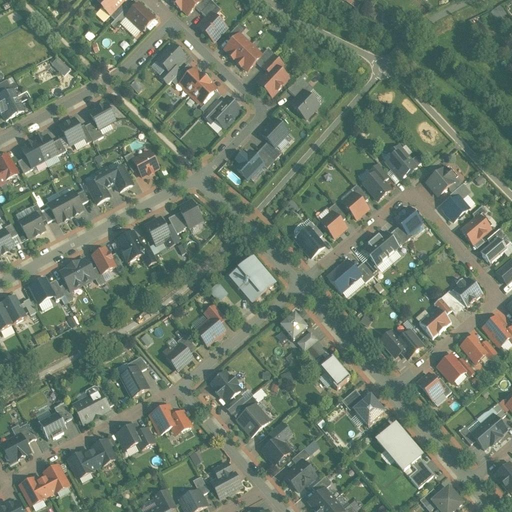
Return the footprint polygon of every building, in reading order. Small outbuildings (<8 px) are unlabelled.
[(97,0),(97,1),(103,8),(101,10),(110,18),(123,5),(127,0),(97,0)] [(199,0),(182,0),(176,7),(181,12),(182,11),(188,17),(195,9),(202,2),(201,1),(199,0)] [(212,0),(202,0),(201,1),(202,2),(195,9),(201,14),(212,3),(213,1),(212,0)] [(221,12),(212,3),(201,14),(207,20),(211,16),(214,19),(221,12)] [(123,5),(110,18),(115,22),(120,17),(127,9),(123,5)] [(132,13),(127,18),(143,33),(154,21),(138,6),(132,13)] [(499,6),(490,13),(497,22),(506,15),(499,6)] [(127,9),(120,17),(124,21),(127,18),(132,13),(127,9)] [(214,19),(211,16),(207,20),(204,22),(204,23),(199,29),(214,43),(226,30),(214,19)] [(124,21),(120,17),(115,22),(119,26),(124,21)] [(240,25),(228,38),(233,43),(239,37),(240,37),(246,30),(240,25)] [(233,43),(225,52),(230,56),(229,58),(233,62),(234,61),(236,63),(250,47),(240,37),(239,37),(233,43)] [(172,47),(157,63),(163,69),(166,72),(170,75),(176,69),(185,59),(172,47)] [(250,47),(236,63),(238,65),(237,65),(241,69),(242,68),(248,73),(256,64),(262,58),(261,58),(250,47)] [(268,50),(261,58),(262,58),(256,64),(262,69),(273,57),(274,56),(268,50)] [(273,57),(262,69),(268,75),(274,68),(277,70),(282,65),(273,57)] [(63,78),(69,71),(57,59),(50,66),(63,78)] [(188,66),(181,74),(185,78),(192,70),(188,66)] [(268,75),(258,85),(263,91),(264,91),(266,93),(266,94),(272,99),(277,93),(277,94),(278,93),(282,88),(283,88),(282,88),(289,81),(277,70),(274,68),(268,75)] [(176,69),(170,75),(166,72),(159,79),(168,87),(172,83),(180,74),(176,69)] [(185,78),(180,83),(185,88),(183,91),(189,97),(206,80),(206,79),(204,77),(203,78),(193,69),(192,70),(185,78)] [(185,78),(181,74),(180,74),(172,83),(176,79),(180,83),(185,78)] [(313,91),(300,78),(287,91),(297,100),(303,93),(307,97),(313,91)] [(206,80),(189,97),(196,104),(199,101),(205,106),(209,101),(217,93),(218,93),(208,83),(209,83),(207,81),(206,80)] [(9,88),(7,82),(0,86),(6,96),(10,94),(8,90),(15,86),(15,85),(9,88)] [(0,99),(0,114),(1,116),(3,116),(6,122),(24,113),(13,93),(10,94),(6,96),(0,99)] [(217,93),(209,101),(214,105),(217,102),(221,97),(217,93)] [(307,97),(303,93),(297,100),(299,102),(293,108),(306,121),(316,111),(313,108),(316,105),(307,97)] [(240,112),(227,100),(221,106),(210,118),(213,120),(223,130),(227,126),(228,126),(229,126),(230,125),(231,124),(232,123),(232,122),(232,121),(240,112)] [(209,101),(205,106),(209,110),(204,114),(205,115),(214,105),(209,101)] [(205,115),(202,117),(209,124),(213,120),(210,118),(221,106),(217,102),(214,105),(205,115)] [(106,106),(90,115),(94,123),(99,132),(99,131),(115,123),(106,106)] [(74,122),(60,129),(70,147),(83,140),(84,140),(79,130),(74,122)] [(288,135),(275,122),(261,136),(268,143),(274,149),(275,149),(288,135)] [(94,123),(85,128),(92,143),(93,144),(103,139),(99,131),(99,132),(94,123)] [(85,128),(84,127),(79,130),(84,140),(83,140),(87,146),(92,143),(85,128)] [(51,146),(47,139),(35,145),(44,163),(56,157),(57,156),(51,146)] [(66,153),(60,141),(51,146),(57,156),(56,157),(57,158),(66,153)] [(274,149),(268,143),(262,150),(275,163),(282,155),(275,149),(274,149)] [(35,145),(32,147),(31,145),(26,147),(27,149),(22,152),(26,159),(32,170),(32,169),(44,163),(35,145)] [(275,163),(262,150),(254,158),(263,166),(262,167),(267,171),(275,163)] [(411,163),(399,150),(391,157),(395,161),(388,167),(401,182),(410,174),(411,175),(417,170),(416,170),(411,163)] [(254,158),(250,153),(245,158),(244,157),(242,157),(237,161),(237,163),(239,165),(234,169),(248,182),(262,167),(263,166),(254,158)] [(136,162),(133,163),(138,172),(142,180),(148,177),(149,178),(153,176),(153,174),(158,171),(149,154),(136,162)] [(132,155),(124,159),(133,175),(138,172),(133,163),(136,162),(132,155)] [(17,176),(7,158),(0,161),(0,173),(5,183),(6,183),(17,176)] [(26,159),(17,164),(24,176),(33,171),(32,169),(32,170),(26,159)] [(421,166),(415,159),(411,163),(416,170),(421,166)] [(389,179),(378,167),(372,172),(375,176),(375,175),(384,185),(389,179)] [(110,175),(110,176),(116,186),(120,194),(132,187),(122,169),(110,175)] [(116,186),(110,176),(110,175),(108,170),(102,173),(110,189),(116,186)] [(443,171),(427,185),(438,198),(448,190),(456,183),(455,183),(451,178),(453,176),(449,171),(447,173),(445,171),(444,172),(443,171)] [(110,189),(102,173),(96,176),(99,181),(105,192),(110,189)] [(384,185),(375,175),(375,176),(363,186),(378,203),(390,193),(384,185)] [(458,180),(455,183),(456,183),(448,190),(453,195),(463,186),(458,180)] [(105,192),(99,181),(87,188),(97,206),(109,200),(105,192)] [(453,195),(449,198),(454,203),(458,199),(461,203),(468,198),(465,194),(468,192),(463,186),(453,195)] [(368,201),(357,187),(350,193),(354,196),(363,206),(368,201)] [(83,193),(75,197),(80,207),(88,203),(83,193)] [(73,194),(61,201),(70,219),(73,217),(74,219),(79,216),(78,215),(83,212),(80,207),(75,197),(73,194)] [(363,206),(354,196),(343,206),(345,209),(345,210),(348,214),(349,214),(356,222),(368,212),(363,206)] [(454,203),(443,212),(454,224),(458,221),(459,221),(464,217),(465,215),(469,212),(461,203),(458,199),(454,203)] [(70,219),(61,201),(49,208),(50,211),(56,221),(58,225),(63,222),(64,224),(68,222),(68,220),(70,219)] [(196,212),(191,203),(179,210),(181,214),(180,214),(188,229),(189,230),(202,223),(200,219),(200,217),(198,212),(196,212)] [(346,220),(335,206),(328,211),(332,215),(341,225),(346,220)] [(37,207),(32,210),(35,216),(36,217),(41,214),(37,207)] [(482,208),(472,217),(476,221),(482,216),(483,218),(487,214),(482,208)] [(421,225),(409,210),(395,222),(406,235),(407,236),(408,236),(421,225)] [(50,211),(42,215),(46,223),(47,225),(56,221),(50,211)] [(41,214),(36,217),(41,225),(46,223),(42,215),(41,214)] [(180,214),(168,221),(172,226),(177,236),(184,233),(184,231),(188,229),(180,214)] [(341,225),(332,215),(321,225),(323,227),(323,229),(326,232),(327,233),(334,241),(346,231),(341,225)] [(35,216),(20,224),(29,241),(34,238),(35,240),(40,237),(39,236),(44,232),(41,225),(36,217),(35,216)] [(476,221),(462,234),(472,247),(481,240),(490,232),(484,225),(487,222),(483,218),(482,216),(476,221)] [(160,221),(154,224),(145,228),(150,237),(149,238),(154,247),(155,246),(156,248),(166,243),(171,240),(165,230),(160,221)] [(304,225),(301,226),(296,230),(294,234),(296,237),(299,234),(303,233),(304,235),(309,231),(306,228),(311,223),(309,221),(304,225)] [(323,237),(311,223),(306,228),(309,231),(318,241),(323,237)] [(12,226),(3,231),(4,233),(4,232),(9,242),(17,237),(12,226)] [(177,236),(172,226),(165,230),(171,240),(166,243),(169,249),(180,243),(177,236)] [(309,231),(304,235),(303,233),(299,234),(296,237),(294,241),(311,260),(325,249),(318,241),(309,231)] [(4,233),(0,234),(0,256),(2,255),(3,257),(8,255),(7,253),(13,249),(9,242),(4,232),(4,233)] [(395,244),(386,233),(385,234),(386,234),(380,239),(378,238),(373,242),(388,259),(389,258),(389,259),(393,255),(399,250),(399,249),(395,244)] [(133,234),(116,243),(116,244),(122,253),(123,256),(122,257),(126,263),(127,263),(128,265),(143,257),(145,256),(142,251),(133,234)] [(406,235),(401,239),(405,244),(411,240),(408,236),(407,236),(406,235)] [(401,239),(395,244),(399,249),(405,244),(401,239)] [(481,240),(472,247),(476,251),(484,244),(481,240)] [(498,241),(480,256),(490,267),(507,252),(498,241)] [(388,259),(373,242),(368,247),(369,248),(363,253),(362,253),(369,260),(376,269),(382,264),(387,261),(387,260),(388,259)] [(122,253),(116,244),(111,247),(116,255),(116,256),(122,253)] [(157,263),(149,247),(142,251),(145,256),(143,257),(148,267),(157,263)] [(106,250),(91,258),(97,269),(101,277),(115,270),(116,269),(112,262),(111,258),(109,255),(109,256),(106,250)] [(116,255),(111,258),(112,262),(116,269),(115,270),(118,274),(124,271),(116,256),(116,255)] [(253,258),(226,277),(248,306),(274,287),(253,258)] [(376,269),(369,260),(363,265),(374,278),(378,274),(379,271),(376,269)] [(72,267),(82,286),(94,280),(95,279),(91,272),(85,261),(79,265),(78,264),(72,267)] [(511,263),(497,276),(507,287),(511,282),(511,263)] [(337,271),(353,287),(355,285),(355,283),(360,279),(355,272),(347,264),(340,270),(339,270),(337,271)] [(374,278),(363,265),(355,272),(360,279),(365,286),(374,278)] [(82,286),(72,267),(66,270),(66,271),(60,275),(66,285),(70,293),(82,286)] [(101,277),(97,269),(91,272),(95,279),(94,280),(98,286),(101,287),(105,285),(101,277)] [(353,287),(337,271),(335,273),(335,274),(328,280),(341,295),(349,289),(350,289),(353,287)] [(468,281),(464,285),(462,283),(456,288),(457,290),(453,294),(453,293),(452,294),(467,311),(467,310),(482,297),(482,298),(483,297),(468,280),(468,281)] [(45,281),(30,290),(38,307),(54,298),(48,286),(45,281)] [(59,289),(56,282),(48,286),(54,298),(56,302),(64,298),(59,289)] [(70,293),(66,285),(59,289),(64,298),(68,305),(73,302),(74,299),(70,293)] [(227,297),(218,287),(210,293),(219,304),(227,297)] [(15,295),(1,303),(13,323),(26,316),(15,295)] [(452,298),(444,304),(449,310),(456,303),(452,298)] [(444,304),(441,301),(434,307),(437,311),(438,310),(445,319),(452,314),(449,310),(444,304)] [(0,330),(13,323),(1,303),(0,302),(0,330)] [(226,322),(215,308),(205,317),(210,322),(213,320),(220,329),(220,327),(226,322)] [(437,311),(420,326),(420,325),(419,326),(432,342),(433,341),(438,336),(439,337),(446,331),(445,330),(450,326),(451,326),(445,319),(438,310),(437,311)] [(308,331),(295,315),(280,328),(293,344),(308,331)] [(502,328),(499,324),(499,322),(497,319),(484,330),(490,338),(489,338),(494,344),(495,343),(500,349),(508,342),(511,338),(511,336),(509,333),(506,332),(506,330),(504,328),(502,328)] [(220,329),(213,320),(210,322),(196,335),(207,349),(224,334),(220,329)] [(37,347),(50,341),(46,332),(33,338),(37,347)] [(311,334),(297,346),(304,354),(318,343),(311,334)] [(410,334),(409,335),(406,335),(402,338),(402,341),(399,343),(394,337),(388,342),(385,339),(381,343),(396,360),(404,353),(407,356),(406,357),(410,361),(423,349),(410,334)] [(147,348),(153,344),(147,336),(141,340),(147,348)] [(196,352),(185,338),(177,345),(180,348),(189,358),(196,352)] [(482,348),(474,339),(461,349),(475,366),(485,357),(488,355),(482,348)] [(318,343),(304,354),(313,365),(327,353),(318,343)] [(497,356),(487,343),(482,348),(488,355),(485,357),(490,362),(497,356)] [(180,348),(173,354),(170,350),(164,355),(167,359),(166,360),(178,374),(192,362),(189,358),(180,348)] [(458,366),(451,358),(438,369),(452,386),(465,375),(466,375),(458,366)] [(332,359),(319,371),(337,392),(350,381),(332,359)] [(149,370),(140,360),(127,367),(131,373),(137,370),(140,375),(149,370)] [(474,375),(463,361),(458,366),(466,375),(465,375),(469,380),(474,375)] [(140,375),(137,370),(131,373),(120,379),(132,400),(148,392),(140,375)] [(230,381),(225,375),(212,386),(217,392),(215,394),(220,400),(222,398),(225,402),(230,398),(232,401),(240,393),(235,388),(237,386),(232,379),(230,381)] [(429,377),(418,386),(432,403),(441,395),(443,394),(435,385),(429,377)] [(452,394),(440,381),(435,385),(443,394),(441,395),(445,400),(452,394)] [(94,389),(86,393),(85,396),(88,400),(87,400),(88,401),(100,394),(97,389),(94,389)] [(114,407),(105,391),(100,394),(108,410),(114,407)] [(355,392),(341,404),(349,413),(353,410),(354,412),(364,404),(363,402),(355,392)] [(265,400),(259,393),(252,399),(258,406),(265,400)] [(88,401),(87,401),(73,408),(77,415),(77,417),(78,419),(80,420),(83,427),(110,412),(108,410),(100,394),(88,401)] [(245,405),(239,398),(226,409),(231,416),(245,405)] [(354,412),(368,429),(384,415),(370,398),(364,404),(354,412)] [(245,405),(231,416),(237,423),(255,407),(256,408),(258,406),(252,399),(245,405)] [(507,407),(503,403),(499,407),(505,415),(510,411),(507,407)] [(73,421),(65,405),(54,410),(57,416),(58,415),(63,426),(73,421)] [(499,407),(498,406),(492,411),(496,415),(493,418),(498,424),(507,416),(505,415),(499,407)] [(256,408),(255,407),(237,423),(251,439),(270,424),(256,408)] [(169,409),(151,419),(160,437),(174,429),(178,427),(174,420),(174,419),(169,409)] [(57,416),(38,426),(48,443),(67,433),(63,426),(58,415),(57,416)] [(191,429),(183,415),(174,419),(174,420),(178,427),(174,429),(178,436),(191,429)] [(498,424),(493,418),(482,427),(496,444),(499,441),(498,440),(506,434),(498,424)] [(291,436),(281,425),(270,435),(271,436),(270,437),(275,443),(279,440),(282,444),(291,436)] [(28,426),(20,430),(18,427),(12,431),(16,440),(21,438),(26,447),(36,442),(28,426)] [(496,444),(482,427),(472,436),(471,437),(476,443),(484,452),(492,446),(493,447),(496,444)] [(421,459),(394,428),(377,442),(404,474),(412,467),(420,461),(421,459)] [(133,429),(117,437),(125,453),(138,446),(143,443),(139,435),(136,437),(134,433),(135,433),(133,429)] [(472,436),(465,429),(459,434),(470,448),(476,443),(471,437),(472,436)] [(156,445),(148,430),(148,431),(148,430),(139,435),(143,443),(138,446),(142,453),(156,445)] [(16,440),(13,442),(12,444),(3,449),(6,456),(5,459),(6,462),(10,463),(11,465),(18,461),(18,462),(19,462),(19,461),(24,458),(24,459),(25,459),(25,458),(30,455),(26,447),(21,438),(16,440)] [(282,444),(279,440),(275,443),(263,453),(275,467),(277,465),(279,467),(285,461),(284,459),(289,455),(284,448),(285,447),(282,444)] [(106,443),(93,450),(94,453),(102,468),(103,469),(116,461),(106,443)] [(314,443),(292,462),(297,469),(303,464),(310,459),(309,458),(319,449),(314,443)] [(102,468),(94,453),(89,456),(97,471),(102,468)] [(198,454),(190,457),(195,467),(202,463),(198,454)] [(84,459),(82,456),(69,463),(79,481),(92,474),(84,459)] [(97,471),(89,456),(84,459),(92,474),(97,471)] [(436,480),(420,461),(412,467),(416,473),(409,480),(419,491),(434,478),(435,480),(436,480)] [(297,469),(285,479),(298,494),(316,479),(303,464),(297,469)] [(227,466),(214,473),(219,482),(231,476),(232,476),(227,466)] [(511,469),(509,466),(496,478),(510,495),(511,492),(511,469)] [(58,469),(49,473),(50,474),(45,477),(47,481),(55,495),(55,496),(69,489),(58,469)] [(231,476),(219,482),(215,484),(217,488),(214,490),(220,502),(229,497),(233,495),(233,494),(242,490),(235,477),(232,478),(231,476)] [(209,494),(201,479),(193,483),(198,494),(199,493),(201,498),(209,494)] [(325,479),(312,490),(318,497),(324,492),(325,492),(330,487),(330,484),(325,479)] [(55,495),(47,481),(42,484),(50,498),(55,495)] [(37,486),(34,482),(30,485),(29,484),(21,489),(31,509),(45,502),(44,501),(37,486)] [(50,498),(42,484),(37,486),(44,501),(50,498)] [(439,498),(432,504),(436,509),(439,511),(455,511),(462,506),(448,490),(439,498)] [(433,491),(420,503),(427,511),(432,511),(436,509),(432,504),(439,498),(433,491)] [(325,492),(324,492),(318,497),(309,505),(314,511),(313,511),(322,511),(334,502),(329,496),(328,496),(325,492)] [(170,511),(176,509),(168,493),(154,501),(158,509),(164,507),(166,511),(170,511)] [(198,494),(180,503),(185,511),(200,511),(207,508),(201,498),(199,493),(198,494)] [(334,502),(322,511),(341,511),(339,509),(340,508),(334,502)]
